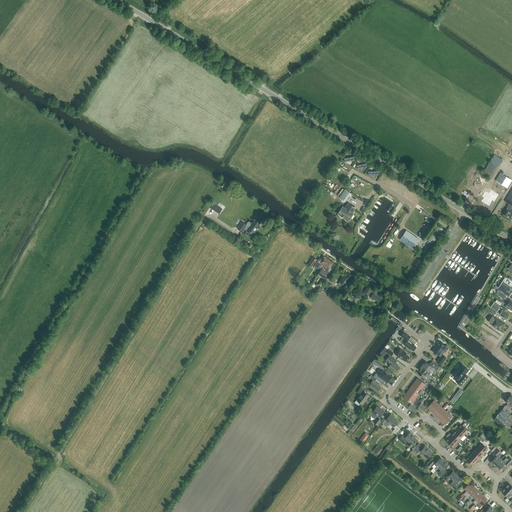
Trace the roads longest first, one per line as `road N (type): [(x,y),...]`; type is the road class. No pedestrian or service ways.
road 1 (tertiary): [(511,240),(116,0)]
road 2 (track): [(239,234),(207,214),(24,511)]
road 3 (residential): [(510,511),(493,497),(497,480),(484,468),(467,472),(435,444),(439,431),(426,418),(413,423),(385,399),(426,343),(407,325)]
